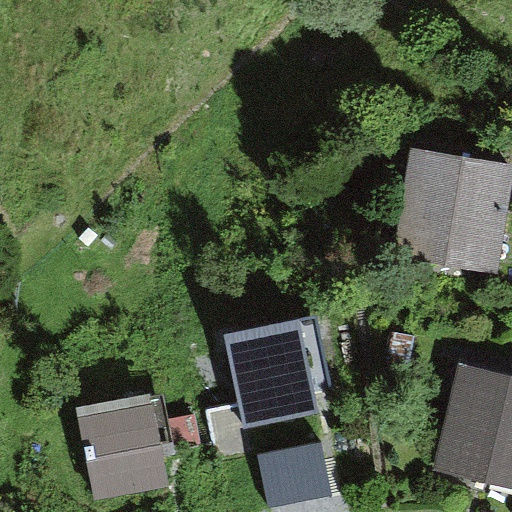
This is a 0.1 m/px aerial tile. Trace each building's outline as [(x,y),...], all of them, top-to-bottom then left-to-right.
[(511,237),(511,169),(421,152),(401,260),(504,279),(511,237)] [(306,333),(237,347),(256,435),(325,421),(306,333)] [(511,375),(471,367),(449,474),(511,487),(511,375)] [(149,402),(79,418),(99,505),(169,490),(149,402)] [(276,487),(331,475),(324,443),(269,455),(276,487)]
